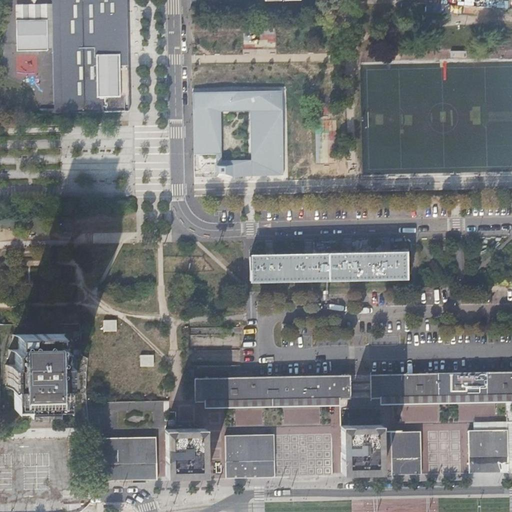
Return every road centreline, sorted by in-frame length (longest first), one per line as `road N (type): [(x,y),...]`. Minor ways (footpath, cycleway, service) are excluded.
road 1 (residential): [(174,0),(178,192),(180,210),(199,229),(511,224)]
road 2 (residential): [(511,488),(242,494)]
